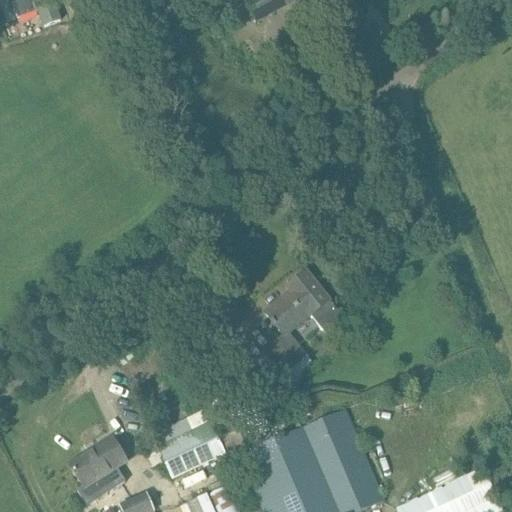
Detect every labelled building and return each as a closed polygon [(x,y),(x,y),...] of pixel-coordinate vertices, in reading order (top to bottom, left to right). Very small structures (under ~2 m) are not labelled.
[(12,0),(18,18),(39,11),(43,25),(50,22),(47,12),(50,11),(46,0),(12,0)] [(245,0),(257,24),(308,0),(245,0)] [(394,62),(385,44),(375,26),(327,53),(346,88),(394,62)] [(287,288),(291,293),(265,314),(272,323),(271,324),(274,329),(275,327),(283,337),(263,352),(284,378),(308,358),(288,334),(310,317),(329,341),(348,326),(306,274),(287,288)] [(229,414),(215,421),(222,439),(227,449),(231,460),(240,456),(263,511),(365,511),(383,504),(344,412),(252,451),(244,429),(237,432),(229,414)] [(154,445),(144,450),(152,468),(163,463),(165,467),(167,470),(172,480),(208,463),(203,453),(220,445),(209,423),(156,449),(154,445)] [(111,441),(69,467),(80,484),(83,489),(77,492),(87,508),(112,492),(125,484),(116,470),(126,464),(122,458),(111,441)] [(498,511),(501,511),(483,473),(399,511),(498,511)] [(241,511),(231,486),(171,511),(241,511)] [(120,508),(121,511),(152,511),(146,497),(120,508)]
